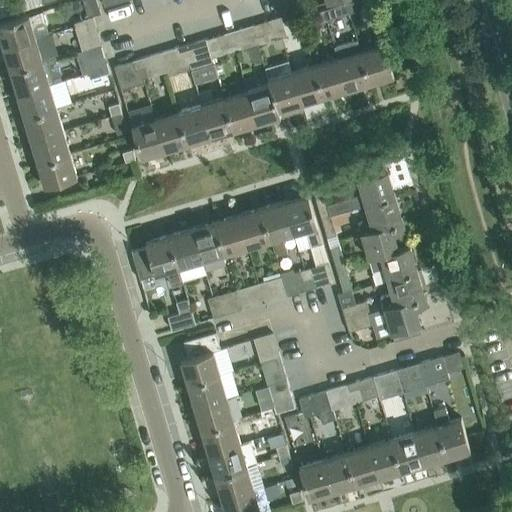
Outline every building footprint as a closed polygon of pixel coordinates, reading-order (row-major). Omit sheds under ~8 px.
[(0,15),(20,9),(16,0),(12,0),(0,3),(0,15)] [(43,2),(42,0),(16,0),(20,9),(43,2)] [(92,14),(100,12),(98,6),(96,0),(83,0),(86,10),(71,14),(73,21),(93,15),(92,14)] [(271,0),(272,3),(273,3),(275,11),(285,8),(289,3),(288,0),(271,0)] [(346,2),(324,9),(327,19),(349,12),(346,2)] [(327,19),(324,9),(313,12),(317,22),(327,19)] [(36,37),(29,13),(0,21),(0,35),(3,47),(36,37)] [(93,15),(83,18),(85,28),(76,31),(81,48),(101,42),(93,15)] [(281,15),(270,18),(273,28),(283,25),(281,15)] [(85,28),(83,18),(73,21),(76,31),(85,28)] [(286,35),(283,25),(273,28),(270,18),(252,23),(258,43),(286,35)] [(258,43),(252,23),(225,32),(227,41),(238,38),(241,48),(258,43)] [(42,59),(36,37),(3,47),(10,69),(42,59)] [(207,37),(178,46),(181,55),(192,52),(195,62),(189,64),(190,67),(191,68),(191,70),(215,63),(213,57),(207,37)] [(241,48),(238,38),(227,41),(230,51),(241,48)] [(106,61),(101,42),(81,48),(90,77),(99,74),(96,64),(106,61)] [(393,74),(384,42),(361,49),(370,81),(393,74)] [(178,46),(162,51),(168,73),(190,67),(189,64),(195,62),(192,52),(181,55),(178,46)] [(370,81),(361,49),(338,56),(347,88),(370,81)] [(142,56),(132,59),(135,69),(145,66),(142,56)] [(347,88),(338,56),(315,63),(324,95),(347,88)] [(49,82),(42,59),(10,69),(17,92),(49,82)] [(148,76),(145,66),(135,69),(132,59),(114,65),(120,84),(148,76)] [(109,71),(106,61),(96,64),(99,74),(109,71)] [(324,95),(315,63),(292,70),(301,102),(324,95)] [(301,102),(292,70),(268,77),(270,82),(271,82),(280,115),(303,108),(301,102)] [(56,105),(49,82),(17,92),(24,116),(56,105)] [(271,82),(270,82),(248,89),(257,121),(280,115),(271,82)] [(257,121),(248,89),(225,96),(235,128),(257,121)] [(235,128),(225,96),(212,100),(209,90),(198,93),(201,103),(211,135),(235,128)] [(108,105),(111,115),(122,111),(119,102),(108,105)] [(211,135),(201,103),(179,110),(188,142),(211,135)] [(63,129),(56,105),(24,116),(31,139),(63,129)] [(188,142),(179,110),(156,116),(165,149),(188,142)] [(127,129),(122,111),(111,115),(116,133),(127,129)] [(165,149),(156,116),(132,124),(141,156),(165,149)] [(70,152),(63,129),(31,139),(38,161),(70,152)] [(122,151),(125,161),(135,158),(132,148),(122,151)] [(77,175),(70,152),(38,161),(45,185),(77,175)] [(387,169),(357,178),(362,193),(351,196),(327,203),(324,194),(315,197),(321,217),(341,211),(365,204),(365,203),(395,194),(387,169)] [(322,241),(308,192),(284,199),(294,232),(306,228),(311,245),(322,241)] [(402,220),(395,194),(365,203),(365,204),(369,218),(358,221),(361,232),(402,220)] [(294,232),(284,199),(261,206),(271,239),(276,254),(287,251),(282,235),(294,232)] [(271,239),(261,206),(238,213),(248,245),(271,239)] [(321,217),(327,236),(336,233),(333,224),(340,222),(342,216),(341,211),(321,217)] [(248,245),(238,213),(215,220),(225,252),(248,245)] [(225,252),(215,220),(192,227),(202,259),(225,252)] [(405,230),(402,220),(361,232),(369,257),(380,254),(380,253),(398,248),(398,247),(394,234),(405,230)] [(202,259),(192,227),(169,233),(179,266),(202,259)] [(179,266),(169,233),(146,240),(147,246),(133,250),(133,248),(131,249),(140,279),(142,279),(141,277),(166,269),(171,284),(183,281),(179,266)] [(330,247),(336,267),(345,264),(339,244),(330,247)] [(409,244),(398,247),(398,248),(380,253),(380,254),(384,267),(373,271),(377,282),(388,279),(417,270),(409,244)] [(317,265),(300,270),(303,280),(313,277),(316,286),(334,281),(327,258),(316,262),(317,265)] [(352,288),(345,264),(336,267),(343,291),(352,288)] [(316,286),(313,277),(303,280),(300,270),(294,271),(293,268),(281,272),(287,294),(316,286)] [(425,295),(417,270),(388,279),(392,293),(380,296),(384,307),(425,295)] [(287,294),(281,272),(263,277),(264,280),(253,283),(256,293),(267,290),(270,300),(287,294)] [(267,290),(256,293),(259,303),(270,300),(267,290)] [(207,297),(210,307),(221,304),(218,294),(207,297)] [(428,305),(425,295),(384,307),(393,340),(421,332),(418,324),(421,323),(416,308),(428,305)] [(341,306),(345,319),(369,312),(366,299),(341,306)] [(168,315),(172,328),(182,325),(195,322),(189,302),(176,306),(177,312),(168,315)] [(223,313),(221,304),(210,307),(213,316),(223,313)] [(373,323),(369,312),(345,319),(349,330),(373,323)] [(212,345),(219,343),(219,342),(216,343),(215,341),(218,341),(215,330),(183,340),(188,356),(180,358),(187,382),(220,372),(212,345)] [(253,337),(262,366),(272,363),(268,353),(278,350),(273,331),(253,337)] [(287,378),(278,350),(268,353),(272,363),(262,366),(267,384),(287,378)] [(442,354),(418,361),(425,384),(449,377),(442,354)] [(425,384),(418,361),(396,368),(403,391),(425,384)] [(403,391),(396,368),(372,375),(379,397),(403,391)] [(227,395),(220,372),(187,382),(194,405),(227,395)] [(379,397),(372,375),(344,383),(347,393),(358,390),(361,400),(378,395),(378,398),(379,397)] [(295,406),(287,378),(267,384),(272,402),(282,399),(285,409),(295,406)] [(361,400),(358,390),(347,393),(344,383),(327,388),(335,416),(333,408),(361,400)] [(335,416),(327,388),(298,397),(301,407),(312,404),(315,413),(320,412),(322,421),(335,417),(335,416)] [(233,418),(227,395),(194,405),(201,428),(233,418)] [(285,409),(282,399),(272,402),(275,412),(285,409)] [(315,413),(312,404),(301,407),(304,417),(315,413)] [(445,405),(433,409),(437,423),(447,455),(471,449),(461,416),(449,420),(445,405)] [(285,416),(288,426),(301,422),(298,412),(285,416)] [(240,442),(233,418),(201,428),(208,451),(240,442)] [(447,455),(437,423),(414,430),(424,462),(447,455)] [(424,462),(414,430),(391,437),(401,469),(424,462)] [(401,469),(391,437),(368,444),(378,476),(401,469)] [(215,474),(247,465),(240,442),(208,451),(215,474)] [(276,446),(279,455),(289,452),(286,442),(276,446)] [(378,476),(368,444),(345,451),(355,483),(378,476)] [(355,483),(345,451),(322,458),(332,490),(355,483)] [(292,462),(289,452),(279,455),(282,465),(292,462)] [(332,490),(322,458),(299,465),(309,497),(332,490)] [(221,497),(254,488),(247,465),(215,474),(221,497)] [(295,476),(284,479),(286,486),(297,483),(295,476)] [(257,511),(261,511),(254,488),(221,497),(225,511),(257,511)] [(289,492),(292,502),(303,499),(300,489),(289,492)]
